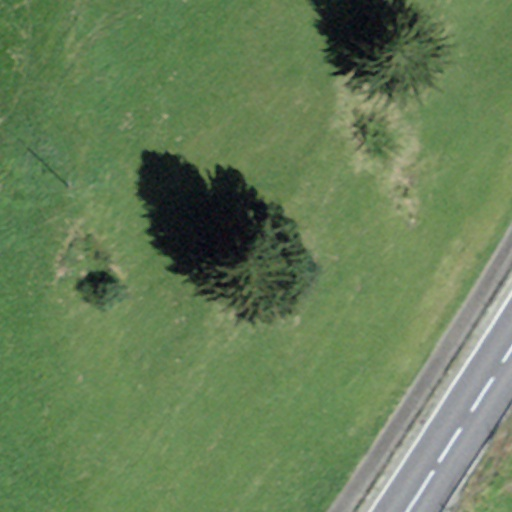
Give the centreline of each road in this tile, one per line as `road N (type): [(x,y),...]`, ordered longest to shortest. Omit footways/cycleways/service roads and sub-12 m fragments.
road 1 (track): [(511,248),(342,511)]
road 2 (secondary): [(511,355),(412,511)]
